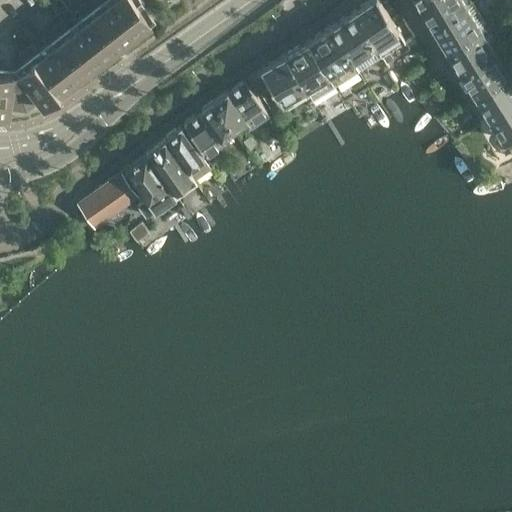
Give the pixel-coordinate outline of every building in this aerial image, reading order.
[(43,103),(119,44),(151,20),(140,6),(144,3),(141,0),(106,0),(100,6),(95,0),(87,0),(80,6),(87,15),(69,29),(62,19),(49,29),(57,38),(39,52),(32,43),(19,52),(26,62),(16,70),(14,70),(2,69),(4,57),(0,56),(0,111),(8,112),(9,107),(26,109),(40,99),(43,103)] [(368,0),(352,10),(353,11),(373,44),(397,30),(378,0),(368,0)] [(417,0),(416,0),(425,13),(431,25),(470,0),(417,0)] [(445,48),(446,48),(485,23),(470,0),(431,25),(445,48)] [(353,11),(330,25),(350,58),(373,44),(353,11)] [(446,48),(460,71),(500,46),(499,45),(493,48),(484,34),(490,30),(485,23),(446,48)] [(350,58),(330,25),(329,24),(306,39),(307,39),(330,77),(353,63),(350,58)] [(284,54),(304,87),(307,91),(330,77),(307,39),(284,54)] [(459,71),(473,94),(511,69),(511,65),(500,46),(460,71),(459,71)] [(281,102),(304,87),(284,54),(283,53),(248,76),(258,92),(270,84),(281,102)] [(482,105),(488,117),(511,102),(511,69),(473,94),(474,94),(482,105)] [(225,91),(212,100),(232,128),(245,118),(249,124),(267,111),(244,78),(226,91),(225,91)] [(349,92),(343,84),(337,88),(342,97),(349,92)] [(232,128),(212,100),(183,122),(195,140),(196,139),(201,146),(218,134),(220,136),(232,128)] [(511,102),(488,117),(502,140),(511,134),(511,102)] [(210,167),(179,124),(163,136),(193,179),(210,167)] [(194,180),(193,179),(163,136),(144,151),(174,194),(194,180)] [(249,136),(242,141),(248,149),(255,144),(249,136)] [(145,215),(174,194),(144,151),(137,156),(123,167),(145,197),(137,203),(145,215)] [(135,194),(119,171),(76,202),(92,224),(135,194)]
